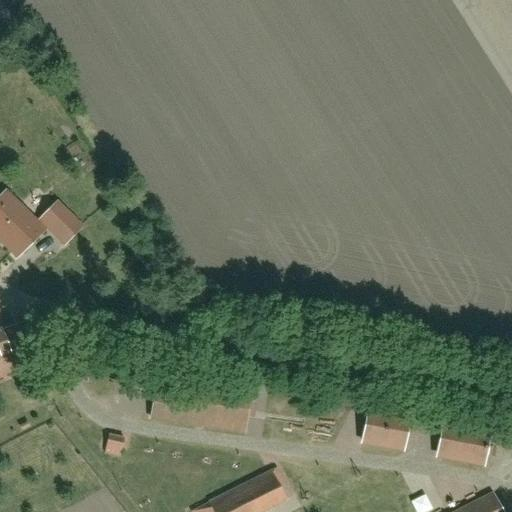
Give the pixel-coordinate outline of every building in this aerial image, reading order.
[(0,199),(0,244),(16,259),(39,232),(0,199)] [(85,222),(55,200),(37,224),(67,246),(85,222)] [(0,376),(11,371),(0,347),(0,376)] [(155,371),(145,426),(242,442),(251,387),(155,371)] [(361,419),(354,448),(402,459),(409,430),(361,419)] [(436,432),(429,461),(479,472),(485,444),(436,432)] [(123,440),(104,437),(101,457),(120,460),(123,440)] [(186,510),(187,511),(260,511),(276,504),(259,471),(186,510)]
